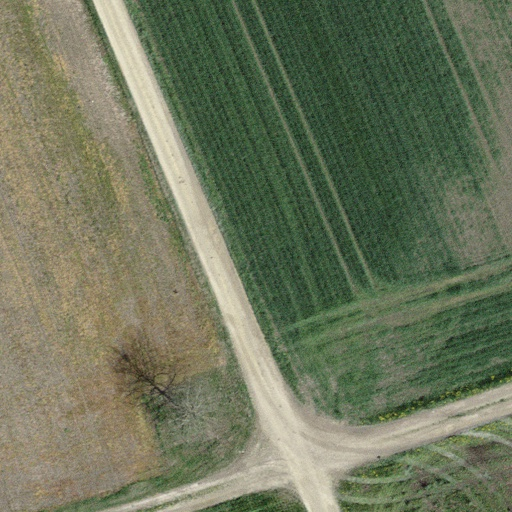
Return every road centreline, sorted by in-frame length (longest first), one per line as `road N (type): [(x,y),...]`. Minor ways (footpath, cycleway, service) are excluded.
road 1 (track): [(309,511),(98,0)]
road 2 (track): [(148,511),(511,404)]
